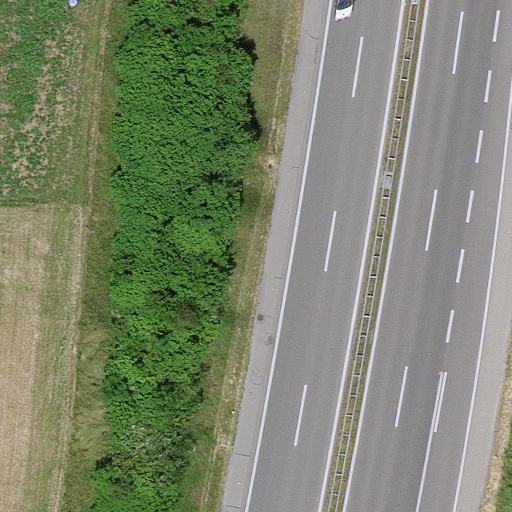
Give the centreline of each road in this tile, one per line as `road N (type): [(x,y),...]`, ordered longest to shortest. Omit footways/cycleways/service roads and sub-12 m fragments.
road 1 (motorway): [(366,0),(281,511)]
road 2 (motorway): [(379,511),(462,0)]
